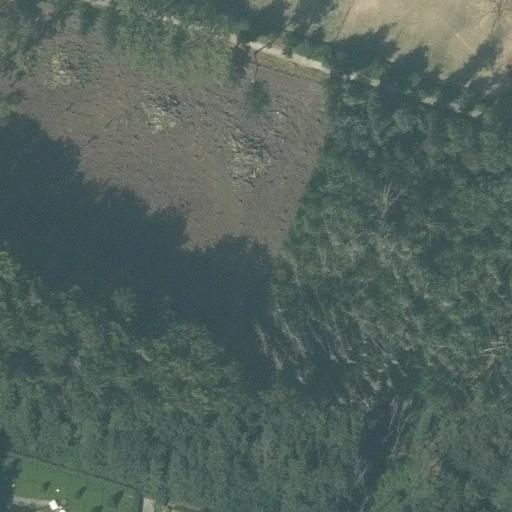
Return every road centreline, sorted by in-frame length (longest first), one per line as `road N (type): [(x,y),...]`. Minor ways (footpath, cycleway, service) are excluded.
road 1 (track): [(264,511),(0,447)]
road 2 (track): [(410,511),(511,337)]
